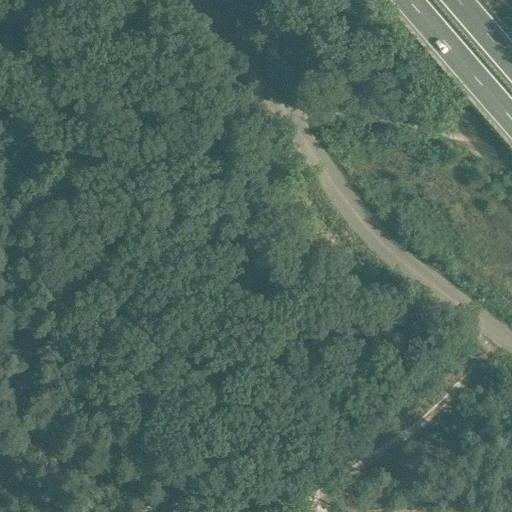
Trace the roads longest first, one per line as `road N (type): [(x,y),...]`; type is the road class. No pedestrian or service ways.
road 1 (unclassified): [(511,342),(367,230),(199,0)]
road 2 (unknown): [(0,102),(52,244),(78,288)]
road 3 (trunk): [(404,0),(511,123)]
